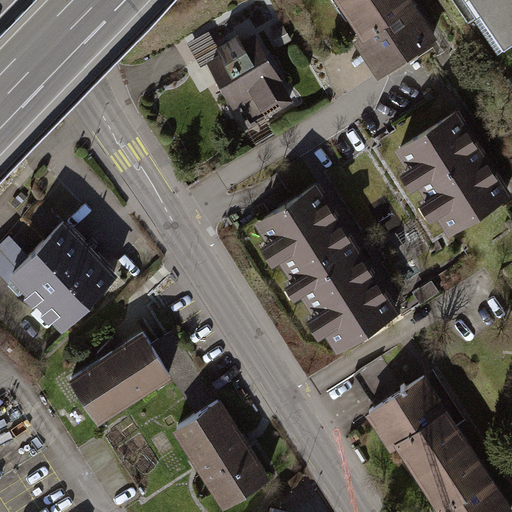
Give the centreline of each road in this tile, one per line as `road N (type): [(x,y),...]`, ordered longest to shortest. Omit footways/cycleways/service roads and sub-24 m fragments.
road 1 (tertiary): [(27,0),(365,511)]
road 2 (motorway): [(0,90),(87,0)]
